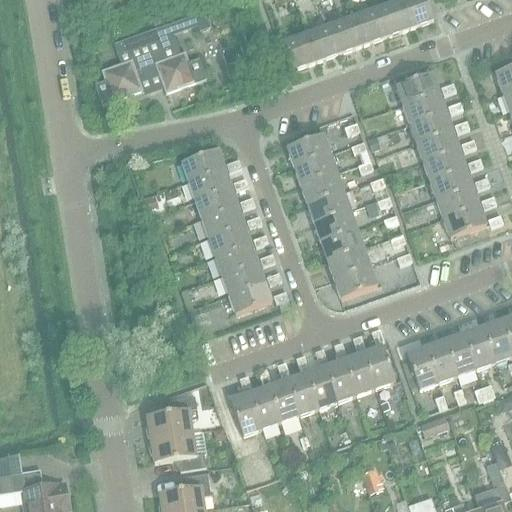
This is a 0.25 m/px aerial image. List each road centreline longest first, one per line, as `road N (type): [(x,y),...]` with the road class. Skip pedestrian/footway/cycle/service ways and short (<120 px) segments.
road 1 (residential): [(121,511),(65,151)]
road 2 (residential): [(240,120),(511,22)]
road 3 (residential): [(317,337),(240,120)]
road 4 (residential): [(317,337),(511,270)]
road 5 (residential): [(65,151),(240,120)]
road 6 (residential): [(65,151),(37,0)]
